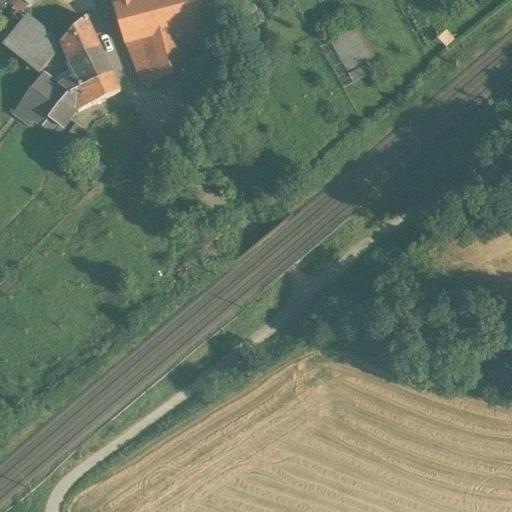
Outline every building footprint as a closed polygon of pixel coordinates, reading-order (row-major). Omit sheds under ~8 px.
[(143,0),(141,1),(115,8),(125,44),(210,21),(210,19),(209,19),(204,0),(143,0)] [(112,74),(86,19),(61,44),(69,63),(76,79),(84,88),(112,74)] [(60,49),(25,21),(5,46),(33,69),(40,74),(41,73),(60,49)] [(210,21),(125,44),(132,63),(148,58),(154,80),(189,71),(185,52),(217,44),(210,21)] [(357,32),(332,47),(351,79),(376,64),(357,32)] [(148,58),(132,63),(141,85),(154,80),(148,58)] [(33,69),(22,85),(31,90),(32,91),(43,75),(41,73),(40,74),(33,69)] [(69,96),(68,95),(56,110),(48,121),(57,127),(73,104),(77,113),(91,106),(92,107),(119,92),(112,74),(84,88),(69,96)] [(43,75),(32,91),(31,90),(17,110),(24,116),(34,123),(42,129),(48,121),(56,110),(68,95),(59,89),(61,88),(43,75)] [(61,88),(59,89),(68,95),(69,96),(84,88),(76,79),(61,88)] [(57,127),(51,136),(62,144),(75,125),(72,122),(77,113),(73,104),(57,127)] [(34,123),(24,116),(20,121),(29,128),(34,123)] [(57,127),(48,121),(42,129),(51,136),(57,127)] [(62,144),(59,148),(72,158),(88,135),(75,125),(62,144)] [(100,164),(90,174),(98,182),(108,172),(100,164)]
